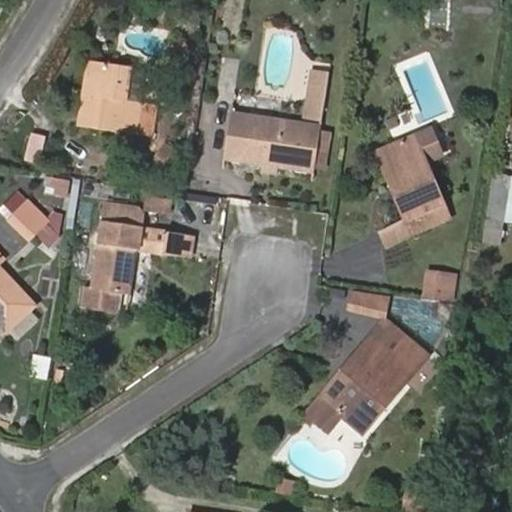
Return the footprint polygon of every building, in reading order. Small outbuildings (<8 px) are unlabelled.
[(96,57),(88,55),(83,90),(91,91),(96,57)] [(134,130),(138,104),(139,98),(143,98),(147,69),(128,67),(128,62),(96,57),(91,91),(83,90),(78,122),(134,131),(134,130)] [(329,71),(311,69),(309,85),(326,88),(329,71)] [(305,115),(322,118),(326,88),(309,85),(305,115)] [(153,133),(157,107),(138,104),(134,130),(153,133)] [(320,131),(321,130),(322,124),(231,109),(224,154),(240,157),(241,149),(279,157),(279,163),(315,168),(315,164),(320,131)] [(324,166),(329,132),(320,131),(315,164),(324,166)] [(400,186),(394,189),(406,215),(445,198),(416,132),(382,147),(400,186)] [(30,158),(40,161),(46,139),(35,136),(30,158)] [(382,147),(377,149),(394,189),(400,186),(382,147)] [(277,170),(279,163),(279,157),(241,149),(240,157),(263,160),(262,168),(277,170)] [(510,176),(493,174),(486,220),(503,223),(510,176)] [(57,196),(69,197),(71,179),(54,175),(52,185),(58,185),(57,196)] [(147,206),(167,210),(169,197),(150,194),(147,206)] [(137,247),(139,234),(143,212),(137,203),(108,198),(101,203),(89,286),(81,285),(77,305),(116,310),(120,292),(126,293),(133,246),(137,247)] [(406,215),(412,230),(451,213),(445,198),(406,215)] [(44,220),(26,200),(9,215),(27,235),(31,232),(42,221),(44,220)] [(481,252),(498,255),(503,223),(486,220),(481,252)] [(48,228),(42,221),(31,232),(36,239),(48,228)] [(160,251),(187,255),(191,233),(163,228),(162,238),(160,251)] [(137,247),(160,251),(162,238),(139,234),(137,247)] [(445,280),(461,282),(463,269),(447,266),(445,280)] [(32,304),(0,269),(0,324),(5,330),(32,304)] [(439,320),(456,322),(458,308),(442,306),(439,320)] [(406,377),(428,351),(386,316),(374,329),(398,350),(388,363),(406,377)] [(329,398),(363,427),(406,377),(388,363),(398,350),(374,329),(363,343),(370,349),(329,398)] [(321,391),(329,397),(329,398),(370,349),(363,343),(321,391)]
